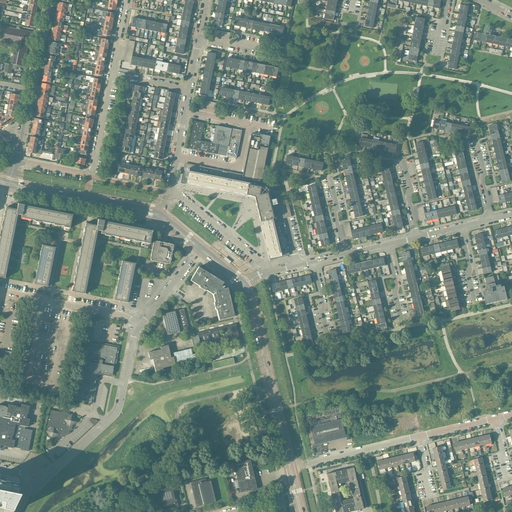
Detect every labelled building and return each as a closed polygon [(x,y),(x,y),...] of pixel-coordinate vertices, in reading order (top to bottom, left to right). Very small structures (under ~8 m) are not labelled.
[(115,10),(116,6),(102,3),(102,5),(105,6),(104,8),(103,10),(111,11),(112,10),(115,10)] [(469,7),(460,5),(459,14),(463,15),(463,12),(467,13),(468,10),(469,11),(469,7)] [(463,15),(459,14),(457,20),(465,21),(466,22),(467,18),(466,18),(467,13),(463,12),(463,15)] [(266,24),(264,32),(271,33),(272,25),(273,22),(267,21),(266,24)] [(23,67),(28,44),(27,44),(26,43),(26,44),(24,43),(25,39),(26,39),(27,39),(27,38),(28,38),(28,37),(27,36),(26,36),(25,35),(25,33),(24,33),(24,32),(19,31),(19,29),(19,28),(18,28),(17,28),(16,28),(16,29),(16,30),(0,26),(0,38),(18,42),(15,54),(13,54),(11,64),(23,67)] [(456,26),(455,31),(463,33),(467,34),(468,28),(464,27),(456,26)] [(185,39),(177,38),(176,38),(176,42),(175,47),(180,48),(181,45),(184,46),(185,39)] [(60,47),(61,44),(50,42),(50,43),(49,43),(49,45),(49,48),(63,51),(64,48),(60,47)] [(180,48),(175,47),(175,49),(174,49),(173,53),(182,55),(184,46),(181,45),(180,48)] [(148,68),(150,60),(150,57),(144,56),(144,59),(142,67),(148,68)] [(3,72),(11,74),(12,65),(5,64),(3,72)] [(21,83),(22,76),(11,74),(10,77),(12,77),(12,81),(17,82),(17,83),(19,83),(20,82),(21,83)] [(133,92),(132,98),(140,99),(143,100),(144,97),(144,94),(142,93),(133,92)] [(15,112),(6,110),(6,114),(14,118),(15,112)] [(14,118),(6,114),(2,116),(7,123),(9,122),(9,121),(14,118)] [(440,122),(439,130),(444,131),(446,123),(447,120),(441,119),(440,122)] [(440,122),(434,120),(432,120),(431,127),(433,127),(432,129),(439,130),(440,122)] [(204,123),(194,121),(189,149),(217,154),(218,145),(213,143),(201,141),(204,123)] [(497,124),(488,126),(490,135),(495,134),(494,131),(498,130),(497,128),(498,128),(497,124)] [(232,129),(216,126),(213,143),(218,145),(228,146),(232,129)] [(232,129),(228,146),(226,156),(236,158),(242,131),(232,129)] [(495,134),(490,135),(492,141),(500,139),(501,139),(500,135),(499,135),(498,130),(494,131),(495,134)] [(243,175),(236,174),(186,164),(182,182),(256,197),(265,234),(266,234),(266,236),(267,239),(266,239),(268,249),(269,249),(270,251),(269,251),(270,256),(271,256),(272,258),(271,259),(280,257),(289,254),(284,232),(281,219),(282,219),(292,217),(286,193),(276,195),(270,197),(269,193),(261,194),(263,187),(260,187),(261,185),(261,184),(261,183),(263,173),(271,136),(255,133),(255,135),(251,134),(243,175)] [(424,142),(415,144),(417,153),(421,152),(420,148),(424,147),(424,146),(425,145),(424,142)] [(228,146),(218,145),(217,154),(226,156),(228,146)] [(421,152),(417,153),(419,158),(427,157),(427,156),(426,152),(426,153),(424,147),(420,148),(421,152)] [(462,150),(454,152),(456,158),(464,156),(462,150)] [(85,159),(76,158),(77,156),(74,155),(73,157),(75,157),(74,159),(76,160),(75,163),(84,165),(84,164),(84,165),(85,162),(84,162),(85,159)] [(350,159),(342,161),(344,170),(348,169),(347,166),(351,165),(350,163),(351,163),(350,159)] [(348,169),(344,170),(345,176),(353,174),(354,174),(353,170),(352,170),(351,165),(347,166),(348,169)] [(468,174),(460,175),(461,182),(469,180),(468,174)] [(508,174),(500,176),(502,183),(510,181),(508,174)] [(356,186),(348,188),(349,194),(357,192),(356,186)] [(434,186),(426,188),(427,194),(435,192),(434,186)] [(498,196),(499,199),(499,202),(500,204),(506,202),(504,194),(498,196)] [(475,203),(467,205),(468,211),(477,210),(475,203)] [(0,277),(5,278),(3,278),(5,270),(6,263),(7,263),(8,259),(9,253),(10,249),(11,244),(12,240),(13,233),(14,230),(15,224),(16,220),(17,215),(21,215),(21,218),(21,217),(31,219),(41,221),(50,223),(60,225),(69,227),(69,228),(72,215),(71,215),(71,216),(62,214),(52,213),(43,211),(33,209),(23,207),(24,205),(18,204),(16,204),(14,209),(10,208),(6,208),(5,212),(4,218),(3,221),(2,227),(1,231),(0,236),(0,277)] [(455,206),(449,208),(450,216),(457,214),(455,206)] [(362,210),(354,212),(355,218),(363,216),(362,210)] [(431,212),(425,214),(425,217),(426,220),(426,222),(433,220),(431,212)] [(315,217),(312,217),(313,223),(316,223),(324,221),(323,215),(315,217)] [(71,291),(74,292),(85,294),(83,293),(85,287),(86,278),(87,279),(88,274),(89,269),(90,265),(91,260),(92,255),(93,250),(94,245),(95,240),(96,236),(97,231),(101,231),(101,234),(101,233),(111,235),(120,237),(130,239),(140,241),(149,243),(149,244),(151,238),(152,231),(151,232),(142,230),(132,229),(122,227),(113,225),(103,223),(104,221),(98,220),(96,219),(94,225),(93,225),(90,224),(86,224),(85,228),(84,233),(83,237),(82,243),(81,247),(80,253),(79,257),(78,263),(77,266),(76,272),(75,276),(76,276),(74,284),(73,291),(71,291)] [(324,221),(316,223),(317,229),(325,227),(324,221)] [(381,224),(375,225),(377,233),(383,232),(381,224)] [(325,227),(317,229),(314,229),(316,235),(319,235),(327,233),(325,227)] [(506,228),(500,230),(502,238),(508,236),(506,228)] [(483,234),(474,236),(476,245),(480,244),(479,241),(484,240),(483,238),(484,238),(483,234)] [(328,239),(320,241),(322,247),(330,245),(328,239)] [(163,243),(161,240),(159,242),(155,241),(153,242),(150,259),(151,261),(168,264),(170,263),(170,259),(173,257),(171,255),(173,246),(172,244),(163,243)] [(457,240),(451,241),(453,249),(459,248),(458,244),(457,240)] [(480,244),(476,245),(478,251),(486,249),(487,249),(486,245),(485,245),(484,240),(479,241),(480,244)] [(439,244),(433,246),(435,254),(441,252),(439,244)] [(34,284),(48,287),(48,286),(48,282),(49,277),(50,273),(51,268),(52,263),(53,258),(53,257),(52,257),(54,248),(55,248),(42,245),(41,251),(40,255),(39,260),(39,263),(37,270),(37,271),(36,274),(35,280),(34,284)] [(427,247),(421,249),(423,257),(429,255),(427,247)] [(410,251),(401,253),(403,262),(407,261),(406,259),(410,258),(410,255),(411,255),(410,251)] [(383,258),(377,259),(379,267),(385,266),(383,258)] [(407,261),(403,262),(405,268),(413,266),(412,262),(410,258),(406,259),(407,261)] [(114,300),(128,303),(128,302),(128,298),(132,279),(130,279),(132,273),(132,269),(133,264),(135,264),(122,261),(123,262),(122,267),(121,271),(120,277),(119,276),(118,281),(117,286),(117,287),(116,290),(115,296),(114,300)] [(354,265),(347,266),(349,274),(355,273),(354,265)] [(490,266),(482,268),(484,274),(492,273),(490,266)] [(195,272),(190,281),(199,286),(199,287),(201,288),(203,290),(205,291),(206,290),(212,294),(212,295),(214,302),(213,303),(214,305),(215,308),(215,310),(216,310),(219,320),(229,318),(234,317),(231,304),(230,300),(227,288),(226,288),(225,289),(224,289),(223,287),(224,287),(224,286),(223,286),(223,287),(221,286),(222,284),(223,283),(223,282),(212,276),(209,274),(198,267),(195,272)] [(336,269),(328,271),(330,280),(333,279),(333,276),(337,275),(336,273),(337,273),(336,269)] [(456,273),(439,277),(441,282),(444,281),(452,279),(451,275),(453,275),(453,276),(456,275),(456,273)] [(310,275),(304,277),(306,285),(312,283),(310,275)] [(333,279),(330,280),(331,286),(339,284),(340,284),(339,280),(338,280),(337,275),(333,276),(333,279)] [(498,275),(485,279),(487,290),(483,292),(486,305),(507,300),(504,286),(501,287),(498,275)] [(304,277),(298,278),(300,286),(306,285),(304,277)] [(292,280),(286,281),(288,289),(294,288),(292,280)] [(458,283),(445,286),(446,291),(455,289),(454,285),(455,285),(455,286),(458,285),(458,283)] [(460,293),(447,296),(448,301),(457,299),(456,295),(458,295),(458,296),(461,295),(460,293)] [(380,298),(372,300),(373,306),(381,305),(380,298)] [(343,302),(335,303),(337,310),(345,308),(343,302)] [(463,303),(450,306),(451,311),(460,309),(459,305),(460,305),(460,306),(463,305),(463,303)] [(423,308),(414,310),(416,316),(424,314),(423,308)] [(189,330),(184,309),(162,314),(167,336),(189,330)] [(201,347),(201,349),(239,340),(236,324),(197,333),(198,335),(191,337),(193,349),(201,347)] [(349,325),(341,327),(343,334),(351,332),(349,325)] [(312,340),(304,342),(306,348),(314,346),(312,340)] [(117,348),(89,342),(78,399),(91,402),(96,377),(98,378),(102,375),(105,376),(106,374),(111,375),(117,348)] [(161,349),(148,352),(150,360),(152,359),(155,372),(163,370),(162,368),(175,365),(173,357),(171,358),(168,345),(160,347),(161,349)] [(190,349),(173,353),(176,364),(196,360),(195,354),(192,354),(190,349)] [(234,364),(233,358),(211,363),(213,369),(234,364)] [(24,429),(25,427),(28,427),(29,419),(26,418),(27,414),(28,414),(29,406),(21,404),(20,408),(16,407),(16,406),(8,404),(7,408),(6,407),(6,406),(0,405),(0,447),(0,445),(5,446),(5,447),(13,448),(20,449),(20,450),(28,451),(32,430),(24,429)] [(70,415),(69,414),(50,410),(46,429),(47,430),(46,432),(51,439),(56,436),(57,437),(60,438),(71,430),(72,427),(72,426),(77,422),(71,414),(70,415)] [(333,440),(346,437),(342,419),(311,426),(314,439),(313,439),(315,445),(333,441),(333,440)] [(456,451),(462,450),(460,442),(454,443),(456,451)] [(441,446),(433,448),(434,455),(442,453),(441,446)] [(413,453),(407,454),(409,463),(415,461),(413,453)] [(395,457),(389,459),(391,467),(397,465),(395,457)] [(231,471),(233,477),(238,476),(239,480),(238,480),(240,492),(248,490),(252,493),(260,489),(259,487),(255,488),(252,476),(251,477),(250,472),(255,471),(256,468),(251,470),(250,468),(251,467),(249,460),(233,464),(235,470),(231,471)] [(379,470),(385,468),(383,460),(377,462),(379,470)] [(445,464),(437,466),(438,472),(447,470),(445,464)] [(483,464),(475,466),(476,472),(485,470),(483,464)] [(349,511),(353,511),(353,509),(356,508),(356,510),(364,509),(354,467),(346,469),(347,471),(344,472),(344,470),(327,474),(335,511),(349,511)] [(0,511),(11,511),(18,498),(16,498),(19,493),(17,492),(18,485),(20,478),(5,475),(5,476),(0,474),(0,511)] [(448,476),(440,478),(441,484),(450,482),(448,476)] [(190,482),(196,506),(195,507),(196,507),(216,502),(215,502),(210,481),(206,482),(205,478),(190,482)] [(450,482),(441,484),(443,490),(451,488),(450,482)] [(151,504),(153,511),(178,506),(176,498),(174,499),(171,486),(171,487),(151,492),(150,492),(153,504),(151,504)] [(505,497),(511,495),(509,487),(503,488),(505,497)] [(490,494),(482,495),(484,502),(492,500),(490,494)] [(468,497),(462,498),(464,506),(470,505),(468,497)] [(456,499),(450,501),(452,509),(458,508),(456,499)] [(444,502),(438,504),(440,511),(446,511),(444,502)]
